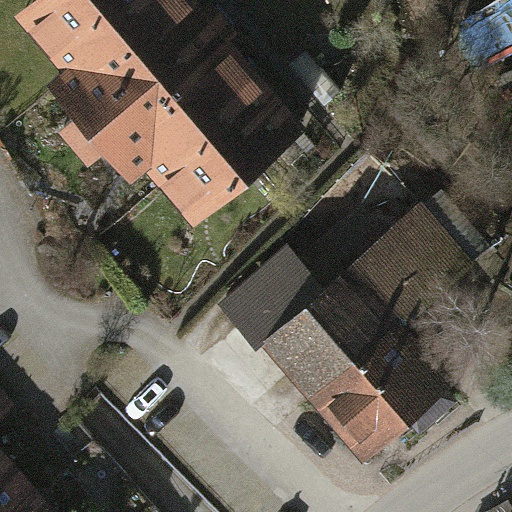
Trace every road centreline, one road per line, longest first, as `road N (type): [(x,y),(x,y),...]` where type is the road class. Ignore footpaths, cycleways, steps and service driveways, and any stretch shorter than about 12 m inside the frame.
road 1 (residential): [(0,245),(15,281),(38,307),(148,336),(329,511)]
road 2 (tertiary): [(410,511),(511,438)]
